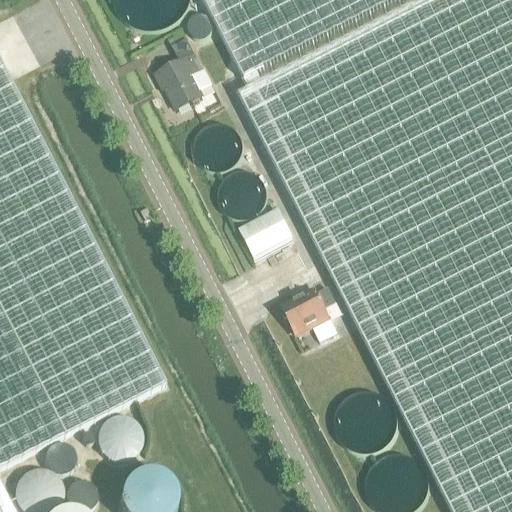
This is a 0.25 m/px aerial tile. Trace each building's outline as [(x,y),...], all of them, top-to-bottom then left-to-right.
[(198,0),(248,97),(256,93),(253,87),(419,0),(198,0)] [(511,511),(511,0),(434,0),(240,101),(450,511),(511,511)] [(180,66),(155,79),(161,90),(163,88),(177,114),(203,101),(200,95),(212,89),(181,32),(173,37),(175,41),(169,44),(180,66)] [(0,511),(12,511),(0,488),(0,473),(65,441),(164,390),(0,68),(0,511)] [(278,215),(239,235),(254,265),(293,244),(278,215)] [(297,340),(330,323),(333,329),(344,323),(327,292),(317,298),(314,293),(282,311),(297,340)] [(73,455),(72,453),(70,451),(67,450),(65,449),(62,449),(60,448),(57,449),(54,450),(52,451),(50,452),(48,454),(47,457),(46,459),(45,461),(45,464),(45,467),(46,469),(47,472),(48,474),(50,476),(52,478),(55,479),(57,479),(60,480),(63,480),(65,479),(68,478),(70,477),(72,475),(74,473),(75,470),(76,468),(76,465),(76,462),(76,460),(75,457),(73,455)] [(59,486),(57,482),(54,480),(50,478),(46,476),(42,475),(38,475),(34,476),(30,477),(26,479),(23,482),(20,484),(18,488),(16,492),(15,496),(15,500),(15,504),(16,508),(18,511),(60,511),(62,509),(63,506),(64,501),(64,497),(63,493),(61,489),(59,486)] [(173,498),(172,494),(166,488),(158,484),(151,481),(142,482),(134,485),(128,488),(124,494),(121,500),(119,508),(119,511),(175,511),(176,511),(176,505),(173,498)] [(95,492),(93,490),(91,488),(88,487),(86,486),(83,485),(80,485),(77,486),(75,486),(72,488),(70,489),(68,491),(67,494),(66,496),(65,499),(65,502),(65,504),(66,507),(67,510),(68,511),(93,511),(95,511),(96,508),(97,506),(98,503),(98,500),(97,497),(96,495),(95,492)]
